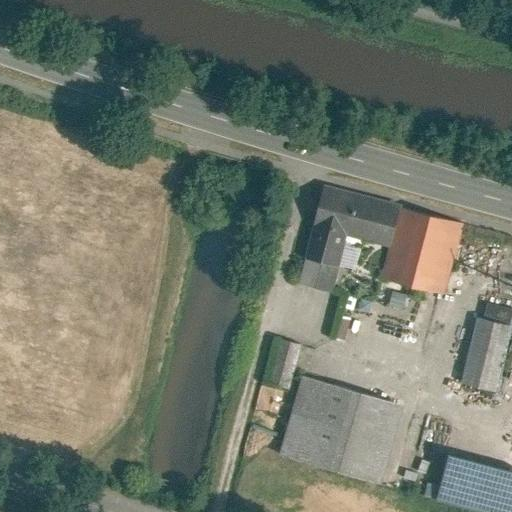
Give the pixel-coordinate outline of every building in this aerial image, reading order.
[(398,204),(322,182),(310,222),(347,233),(386,244),(398,204)] [(378,271),(441,290),(461,223),(398,204),(386,244),(378,271)] [(293,279),(331,290),(347,233),(310,222),(293,279)] [(511,323),(472,312),(453,377),(493,389),(511,323)] [(285,387),(294,343),(274,339),(270,360),(264,358),(259,381),(285,387)] [(398,402),(299,373),(277,448),(376,477),(398,402)] [(511,511),(511,468),(445,451),(433,498),(491,511),(511,511)]
